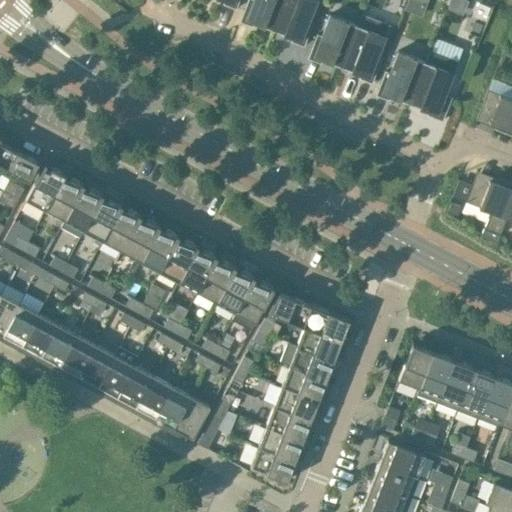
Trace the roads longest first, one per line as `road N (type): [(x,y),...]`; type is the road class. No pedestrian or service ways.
road 1 (residential): [(376,310),(0,110)]
road 2 (tertiary): [(405,245),(113,89),(68,56)]
road 3 (residential): [(302,505),(0,352)]
road 4 (residential): [(436,161),(149,8)]
road 5 (residential): [(302,505),(376,310)]
road 6 (tertiary): [(511,300),(405,245)]
